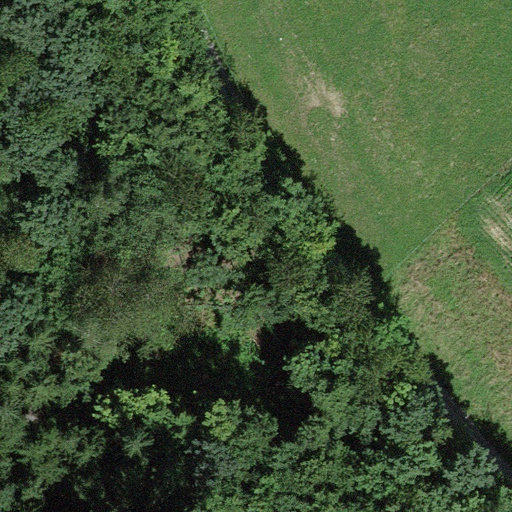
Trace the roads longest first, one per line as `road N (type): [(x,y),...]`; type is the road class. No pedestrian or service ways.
road 1 (track): [(511,493),(271,219),(153,0)]
road 2 (track): [(78,511),(0,408)]
